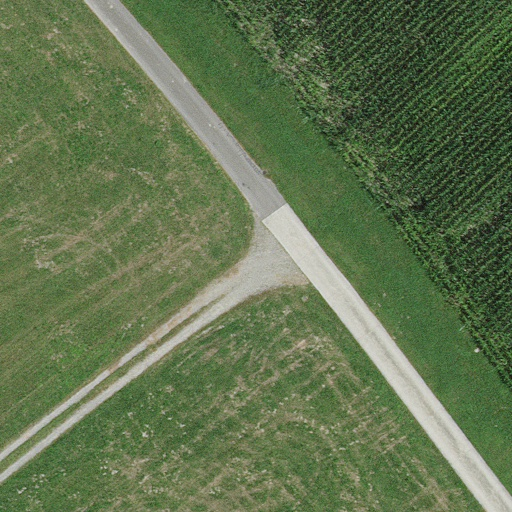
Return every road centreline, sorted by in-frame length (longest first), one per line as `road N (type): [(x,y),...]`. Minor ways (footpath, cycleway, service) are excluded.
road 1 (track): [(506,511),(97,0)]
road 2 (track): [(0,480),(297,241)]
